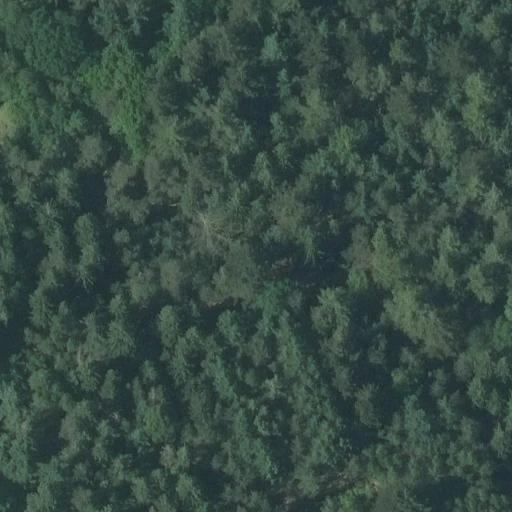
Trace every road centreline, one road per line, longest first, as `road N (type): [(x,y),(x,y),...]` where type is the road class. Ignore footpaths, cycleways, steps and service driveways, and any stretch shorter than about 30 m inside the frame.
road 1 (track): [(0,189),(166,56)]
road 2 (track): [(166,56),(0,43)]
